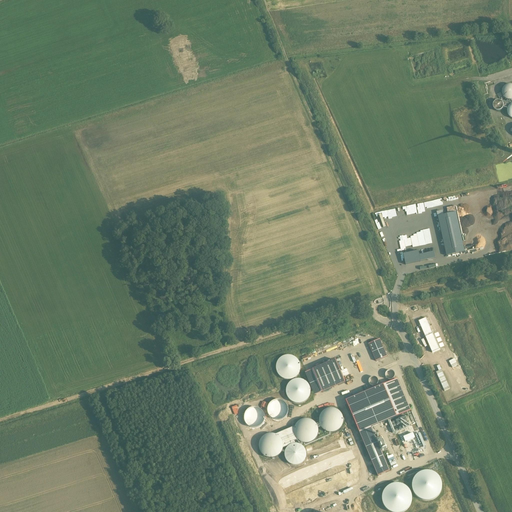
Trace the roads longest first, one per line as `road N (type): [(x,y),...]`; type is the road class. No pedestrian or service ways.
road 1 (track): [(0,421),(379,301)]
road 2 (track): [(393,305),(260,0)]
road 3 (unclassified): [(480,511),(401,328)]
road 4 (track): [(511,271),(389,298)]
